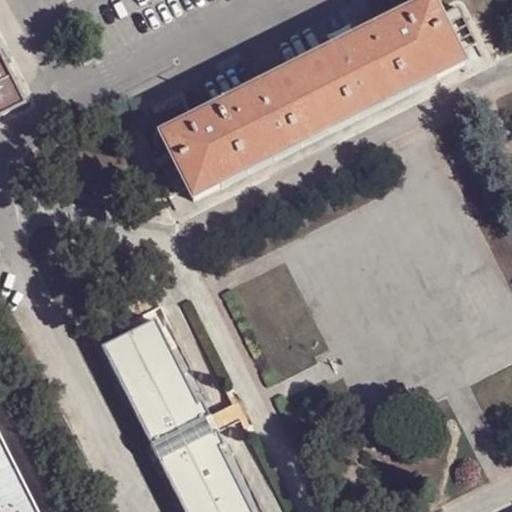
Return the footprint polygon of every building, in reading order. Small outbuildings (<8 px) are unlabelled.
[(188,194),(194,206),(469,67),(463,56),(444,18),(435,0),(429,0),(158,136),(169,157),(188,194)] [(444,18),(463,56),(479,46),(460,9),(444,18)] [(0,118),(29,104),(0,47),(0,118)] [(188,194),(169,157),(151,166),(171,203),(188,194)] [(158,324),(102,353),(183,511),(253,511),(223,452),(228,450),(220,433),(214,436),(209,425),(213,422),(205,405),(200,408),(158,324)]
